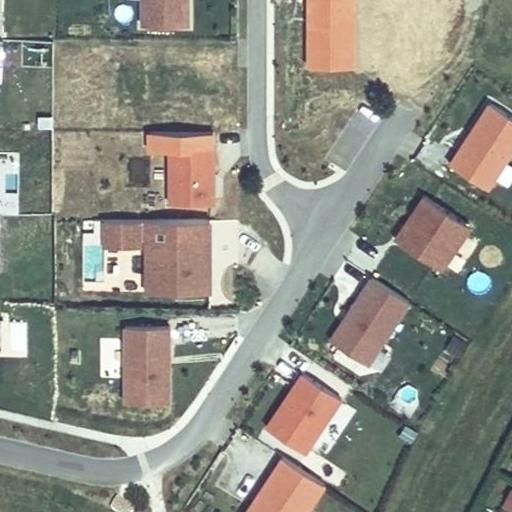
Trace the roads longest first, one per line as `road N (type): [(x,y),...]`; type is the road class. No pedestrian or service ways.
road 1 (residential): [(0,448),(98,469),(138,468),(176,447),(212,409),(325,225)]
road 2 (residential): [(325,225),(270,180),(255,141),(255,0)]
road 3 (track): [(511,302),(468,366),(398,511)]
road 4 (residential): [(325,225),(404,114)]
